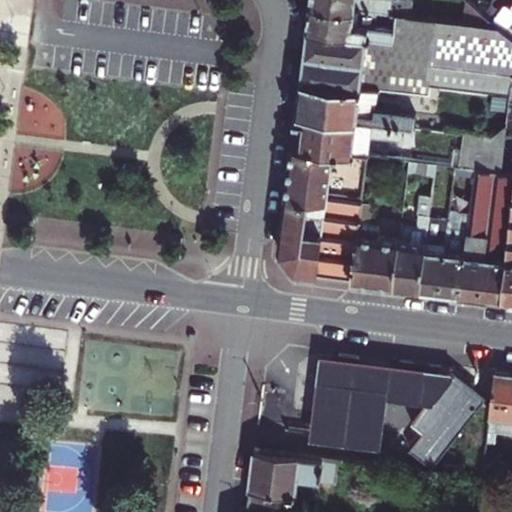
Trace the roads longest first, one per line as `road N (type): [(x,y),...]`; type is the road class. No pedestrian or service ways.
road 1 (residential): [(241,304),(272,0)]
road 2 (unknown): [(225,438),(375,454),(444,329)]
road 3 (primary): [(511,337),(241,304)]
road 4 (primary): [(241,304),(0,270)]
road 5 (residential): [(216,511),(241,304)]
